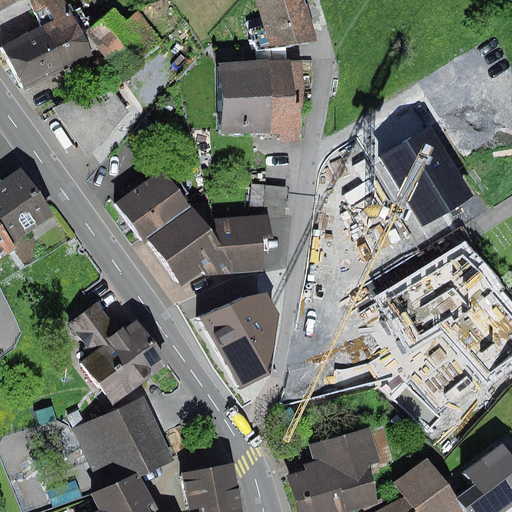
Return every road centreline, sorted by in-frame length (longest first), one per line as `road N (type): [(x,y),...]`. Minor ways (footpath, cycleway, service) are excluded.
road 1 (tertiary): [(0,105),(228,427)]
road 2 (residential): [(228,427),(279,388),(312,146)]
road 3 (unknown): [(228,427),(155,472),(159,511)]
road 4 (residential): [(312,146),(340,138),(421,88)]
road 5 (residential): [(312,146),(327,67),(321,28)]
